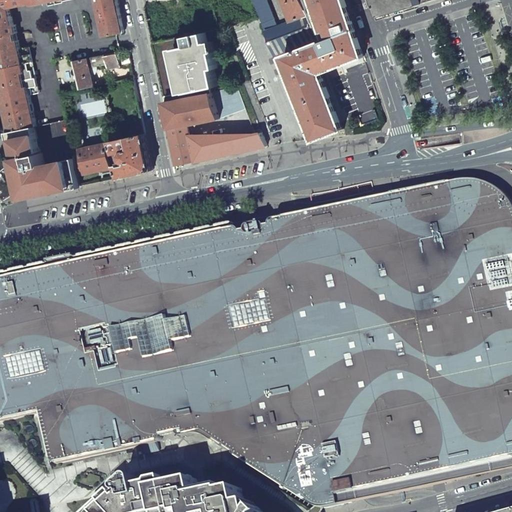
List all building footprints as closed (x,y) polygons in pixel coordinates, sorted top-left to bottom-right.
[(0,0),(0,21),(13,19),(10,8),(0,0)] [(101,0),(103,8),(101,8),(102,16),(121,12),(118,0),(101,0)] [(267,0),(253,0),(263,22),(266,30),(276,26),(274,19),(275,19),(267,0)] [(303,0),(283,0),(292,20),(309,14),(303,0)] [(346,0),(303,0),(309,14),(319,41),(287,54),(319,138),(345,128),(323,72),(365,56),(346,0)] [(435,0),(378,0),(380,2),(384,16),(435,0)] [(106,23),(109,36),(117,34),(125,33),(121,12),(102,16),(104,23),(106,23)] [(276,26),(266,30),(277,57),(287,54),(319,41),(309,14),(292,20),(276,26)] [(0,37),(16,34),(18,34),(16,25),(14,25),(13,19),(0,21),(0,37)] [(164,96),(190,91),(190,92),(218,86),(215,69),(218,68),(215,51),(213,52),(210,41),(208,42),(206,32),(153,43),(164,96)] [(16,34),(0,37),(0,53),(22,49),(20,40),(18,40),(16,34)] [(22,49),(25,64),(35,62),(31,47),(22,49)] [(0,69),(25,64),(22,49),(0,53),(0,69)] [(120,52),(107,55),(109,63),(110,68),(123,66),(122,64),(120,55),(120,52)] [(122,54),(120,55),(122,64),(124,64),(132,62),(130,53),(122,54)] [(107,55),(78,61),(80,71),(84,88),(96,86),(91,67),(98,66),(109,63),(107,55)] [(25,64),(28,80),(38,78),(35,62),(25,64)] [(25,64),(0,69),(0,77),(1,81),(2,85),(26,80),(28,80),(25,64)] [(41,93),(38,78),(28,80),(26,80),(27,87),(29,87),(31,95),(41,93)] [(5,101),(31,95),(29,87),(27,87),(26,80),(2,85),(3,91),(5,101)] [(256,135),(265,133),(271,132),(250,80),(238,89),(255,134),(256,135)] [(213,92),(165,101),(171,130),(178,165),(198,161),(192,134),(190,124),(221,117),(213,92)] [(8,113),(8,116),(34,111),(32,111),(30,104),(33,104),(31,95),(5,101),(8,113)] [(36,127),(37,127),(34,111),(8,116),(11,130),(12,132),(36,127)] [(41,153),(36,127),(12,132),(11,132),(17,163),(19,169),(25,198),(36,196),(81,186),(79,175),(76,158),(45,164),(43,153),(41,153)] [(192,134),(198,161),(270,145),(265,133),(256,135),(255,134),(192,134)] [(147,134),(114,141),(115,142),(117,153),(121,152),(121,150),(127,149),(128,150),(125,154),(126,159),(130,161),(131,163),(124,165),(124,163),(119,164),(120,166),(122,177),(154,171),(154,170),(154,169),(147,134)] [(115,142),(74,151),(76,158),(79,175),(120,166),(119,164),(117,153),(115,142)] [(483,181),(477,180),(474,180),(468,180),(460,181),(0,281),(0,422),(42,413),(53,459),(54,461),(55,462),(56,463),(57,464),(58,464),(60,464),(143,445),(158,442),(160,442),(162,440),(164,438),(164,437),(162,431),(177,427),(178,433),(180,435),(181,436),(184,437),(193,434),(200,434),(207,437),(214,441),(215,441),(217,438),(226,443),(224,447),(224,448),(225,448),(226,448),(228,445),(237,450),(235,453),(234,454),(235,455),(316,506),(318,507),(321,508),(327,508),(330,507),(511,467),(511,200),(509,197),(504,192),(496,186),(489,183),(483,181)] [(158,442),(143,445),(145,454),(160,451),(158,442)] [(215,511),(218,511),(258,511),(260,509),(254,503),(245,505),(242,489),(228,492),(227,487),(204,492),(201,493),(198,480),(170,486),(169,481),(142,486),(141,479),(139,478),(137,478),(136,478),(125,488),(124,490),(125,493),(121,496),(117,493),(96,511),(215,511)]
